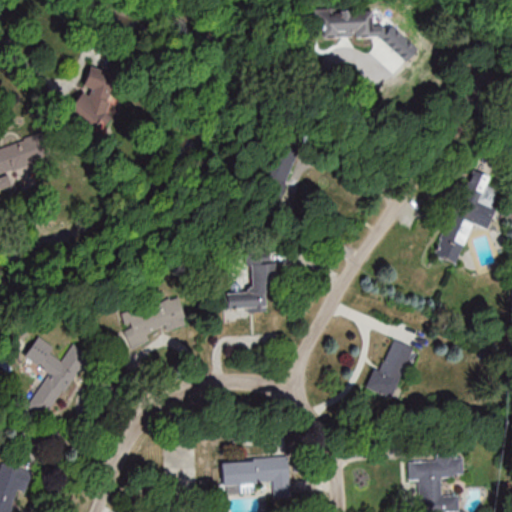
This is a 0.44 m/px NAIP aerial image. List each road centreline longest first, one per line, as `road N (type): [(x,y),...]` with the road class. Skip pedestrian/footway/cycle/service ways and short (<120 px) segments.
road 1 (residential): [(286,388),(470,95),(486,49),(486,0)]
road 2 (residential): [(338,511),(335,471),(310,408),(286,388),(261,382),(191,389),(147,411),(102,511)]
road 3 (track): [(0,388),(30,429),(121,466)]
